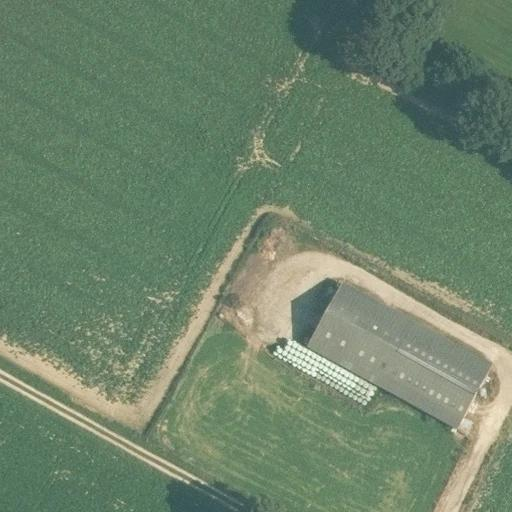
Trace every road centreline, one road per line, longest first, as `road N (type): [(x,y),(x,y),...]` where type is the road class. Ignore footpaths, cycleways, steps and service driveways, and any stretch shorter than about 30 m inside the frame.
road 1 (track): [(0,385),(242,511)]
road 2 (unknown): [(511,370),(303,262)]
road 3 (unknown): [(452,511),(511,401)]
